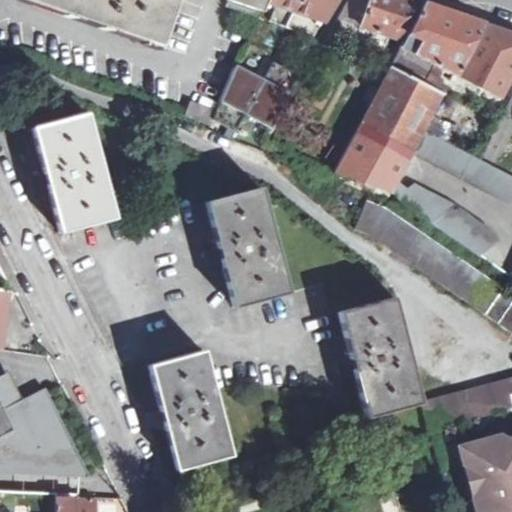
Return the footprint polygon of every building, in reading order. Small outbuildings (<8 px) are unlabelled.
[(26,0),(152,44),(167,0),(225,0),(228,1),(226,7),(253,16),(255,10),(261,11),(264,0),(26,0)] [(181,0),(171,38),(188,43),(200,0),(181,0)] [(264,0),(261,11),(257,21),(265,23),(274,4),(279,6),(272,24),(278,26),(259,66),(276,73),(295,33),(302,36),(309,21),(320,25),(332,0),(264,0)] [(414,0),(347,0),(338,19),(402,41),(422,2),(414,0)] [(443,10),(422,2),(402,41),(399,47),(453,74),(457,76),(483,24),(443,10)] [(511,34),(509,33),(483,24),(457,76),(500,97),(511,73),(511,34)] [(423,131),(453,74),(399,47),(329,179),(387,202),(392,192),(397,182),(412,154),(423,131)] [(300,98),(237,68),(221,100),(283,132),(300,98)] [(230,118),(191,102),(186,116),(224,132),(230,118)] [(88,113),(30,128),(40,165),(59,233),(115,218),(88,113)] [(478,159),(423,131),(412,154),(467,181),(478,159)] [(511,198),(511,176),(497,168),(486,190),(510,202),(511,198)] [(511,332),(511,293),(384,207),(359,197),(328,182),(317,205),(352,221),(355,215),(360,217),(355,230),(370,235),(511,332)] [(404,191),(397,182),(392,192),(400,203),(477,256),(497,240),(487,228),(484,230),(476,220),(473,222),(465,212),(461,214),(452,203),(448,207),(440,197),(436,201),(426,190),(422,194),(413,184),(404,191)] [(262,188),(205,201),(233,308),(289,293),(262,188)] [(394,297),(339,311),(366,416),(421,402),(394,297)] [(203,352),(147,365),(159,412),(175,471),(229,455),(203,352)] [(511,378),(421,402),(428,432),(511,409),(511,378)] [(44,388),(0,409),(0,410),(10,430),(0,434),(0,493),(53,496),(77,498),(78,496),(80,496),(80,494),(77,495),(78,484),(78,473),(82,472),(83,470),(83,466),(66,432),(44,388)] [(0,434),(10,430),(0,410),(0,434)] [(511,511),(511,437),(460,448),(465,466),(471,465),(474,480),(469,481),(476,511),(511,511)] [(314,449),(298,453),(302,467),(318,463),(314,449)] [(77,498),(53,496),(53,511),(93,511),(93,498),(77,498)] [(98,498),(98,511),(120,511),(120,498),(98,498)]
